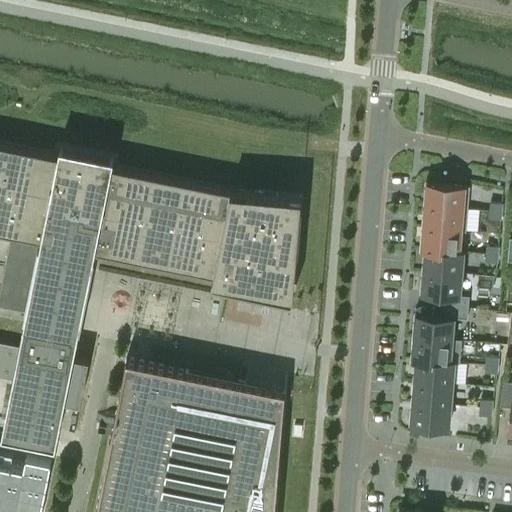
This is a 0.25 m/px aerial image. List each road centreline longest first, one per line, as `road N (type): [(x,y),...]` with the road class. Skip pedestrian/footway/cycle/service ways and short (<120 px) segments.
road 1 (residential): [(353,449),(375,139)]
road 2 (residential): [(511,470),(353,449)]
road 3 (residential): [(375,139),(388,0)]
road 4 (residential): [(511,160),(375,139)]
